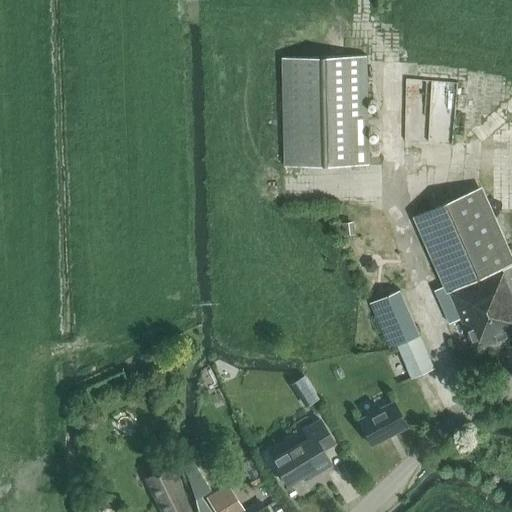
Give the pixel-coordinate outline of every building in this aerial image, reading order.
[(370,166),(368,56),(283,58),(286,168),(288,168),(289,179),(295,179),(295,168),(370,166)] [(409,74),(407,128),(430,128),(431,75),(409,74)] [(451,325),(462,319),(476,351),(511,335),(511,246),(486,186),(417,217),(447,287),(436,292),(451,325)] [(421,336),(401,291),(370,305),(390,350),(398,346),(398,345),(421,336)] [(398,346),(413,379),(435,369),(421,336),(398,345),(398,346)] [(292,386),(306,408),(319,400),(305,378),(292,386)] [(165,379),(154,389),(163,399),(174,389),(165,379)] [(256,387),(247,395),(258,407),(267,399),(256,387)] [(359,421),(372,446),(407,427),(394,403),(359,421)] [(97,420),(80,424),(83,438),(100,434),(97,420)] [(335,443),(320,420),(303,430),(308,438),(272,460),(288,487),(313,471),(316,475),(332,465),(323,451),(335,443)] [(143,479),(153,500),(159,511),(190,511),(168,467),(143,479)] [(200,473),(189,479),(199,511),(211,511),(201,496),(211,490),(200,473)] [(215,511),(244,511),(246,511),(229,484),(207,498),(215,511)]
